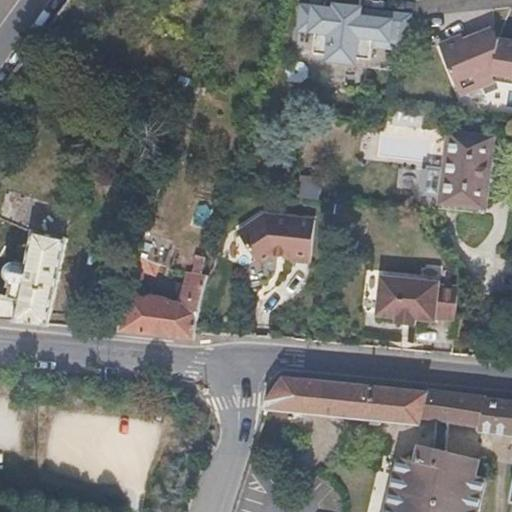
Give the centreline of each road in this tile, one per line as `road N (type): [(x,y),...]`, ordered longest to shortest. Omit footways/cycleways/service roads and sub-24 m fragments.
road 1 (tertiary): [(511,381),(314,361),(241,362)]
road 2 (tertiary): [(0,341),(241,362)]
road 3 (tertiary): [(210,511),(236,438),(241,362)]
